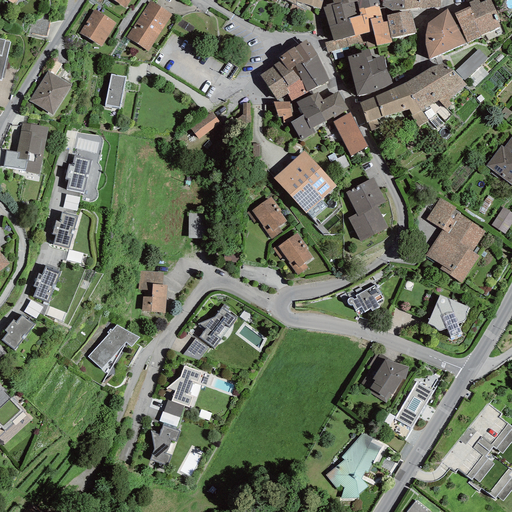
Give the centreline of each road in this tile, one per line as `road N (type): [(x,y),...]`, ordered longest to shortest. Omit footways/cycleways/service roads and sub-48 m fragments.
road 1 (residential): [(279,306),(290,293),(367,271),(399,238),(400,205),(349,103)]
road 2 (residential): [(279,306),(226,284),(200,288),(162,340),(126,450)]
road 3 (residential): [(468,367),(344,327),(290,319),(279,306)]
road 4 (residential): [(349,103),(310,38),(259,32),(203,0)]
road 5 (residential): [(0,325),(41,254),(60,169)]
road 6 (tertiary): [(468,367),(383,511)]
road 7 (residential): [(81,0),(0,134)]
road 8 (residential): [(349,103),(415,70),(423,22)]
